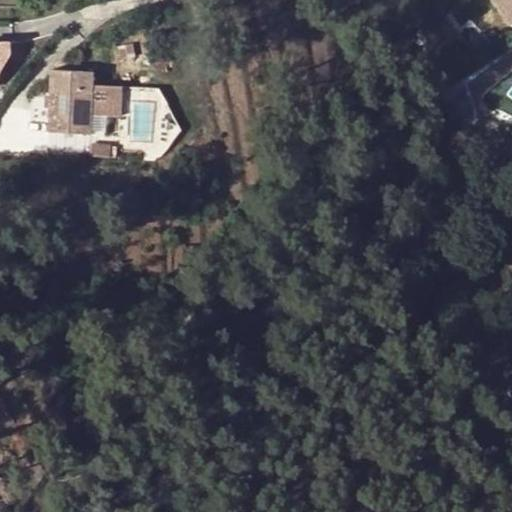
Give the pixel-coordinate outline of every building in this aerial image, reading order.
[(511,0),(495,0),(509,23),(511,21),(511,0)] [(0,84),(19,57),(19,47),(0,46),(0,84)] [(97,71),(55,68),(51,131),(94,133),(97,71)] [(129,89),(133,142),(159,141),(155,87),(129,89)] [(0,245),(0,259),(10,263),(13,249),(0,245)]
